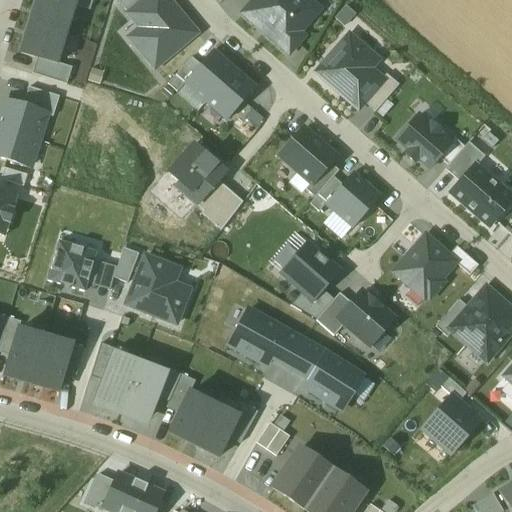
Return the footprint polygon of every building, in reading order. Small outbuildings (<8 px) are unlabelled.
[(66,36),(75,8),(75,6),(56,0),(54,0),(35,0),(28,24),(66,36)] [(55,0),(56,0),(75,6),(75,8),(89,12),(92,0),(55,0)] [(125,13),(141,0),(116,0),(115,1),(125,13)] [(141,0),(125,13),(124,14),(136,29),(124,39),(153,73),(199,36),(168,0),(141,0)] [(256,0),(244,14),(265,32),(263,34),(288,55),(296,45),(292,41),(315,15),(298,0),(256,0)] [(57,66),(57,65),(66,36),(28,24),(19,54),(36,60),(57,66)] [(348,39),(317,75),(357,111),(363,104),(381,83),(380,82),(359,63),(366,54),(348,39)] [(185,86),(204,104),(233,73),(214,55),(185,86)] [(57,66),(36,60),(31,76),(66,86),(72,70),(57,65),(57,66)] [(254,92),(233,73),(204,104),(225,124),(254,92)] [(381,83),(363,104),(374,115),(398,87),(385,77),(380,82),(381,83)] [(27,89),(22,106),(48,114),(47,117),(52,119),(58,99),(27,89)] [(22,106),(2,100),(0,105),(0,131),(39,143),(47,117),(48,114),(22,106)] [(418,118),(395,143),(407,153),(404,157),(414,165),(417,162),(427,171),(450,145),(439,136),(440,134),(430,126),(429,127),(418,118)] [(479,129),(474,143),(493,151),(498,137),(479,129)] [(0,163),(30,172),(39,143),(0,131),(0,163)] [(334,160),(302,132),(279,158),(311,186),(334,160)] [(474,168),(476,169),(484,158),(467,144),(444,172),(459,185),(474,168)] [(224,175),(191,147),(167,175),(178,185),(174,189),(202,214),(224,189),(218,183),(224,175)] [(474,168),(459,185),(450,195),(488,228),(511,201),(511,200),(476,169),(474,168)] [(379,198),(353,174),(324,207),(351,231),(379,198)] [(0,236),(2,237),(16,191),(0,186),(0,236)] [(424,238),(393,274),(413,292),(416,289),(428,301),(443,285),(440,282),(455,265),(424,238)] [(96,252),(53,240),(41,283),(84,295),(86,286),(93,263),(96,252)] [(307,247),(281,276),(301,293),(290,307),(301,314),(337,274),(307,247)] [(181,270),(142,255),(122,308),(177,329),(192,291),(175,285),(181,270)] [(93,263),(86,286),(109,292),(115,269),(93,263)] [(360,291),(334,321),(369,351),(395,321),(360,291)] [(511,314),(485,291),(450,331),(486,363),(511,332),(511,314)] [(290,369),(307,339),(246,304),(224,342),(264,365),(268,357),(290,369)] [(30,386),(43,339),(17,331),(3,379),(30,386)] [(71,346),(43,339),(30,386),(57,394),(71,346)] [(307,339),(290,369),(302,376),(298,384),(339,408),(361,370),(321,346),(307,339)] [(115,412),(136,354),(109,344),(88,402),(115,412)] [(136,354),(115,412),(143,422),(164,365),(136,354)] [(511,368),(503,378),(511,385),(511,368)] [(439,389),(449,398),(450,396),(459,403),(465,395),(447,379),(439,389)] [(192,447),(212,407),(188,395),(168,435),(192,447)] [(449,398),(419,432),(450,459),(482,424),(459,403),(450,396),(449,398)] [(212,407),(192,447),(217,460),(237,419),(212,407)] [(256,443),(276,457),(291,437),(270,423),(256,443)] [(267,490),(299,511),(300,511),(330,470),(297,447),(267,490)] [(354,511),(366,494),(330,470),(300,511),(354,511)] [(102,506),(114,481),(96,473),(84,500),(103,509),(103,507),(102,506)] [(114,481),(102,506),(103,507),(115,511),(151,511),(160,492),(117,473),(114,481)] [(511,511),(511,484),(497,493),(508,511),(511,511)] [(504,511),(494,494),(473,505),(476,511),(504,511)]
